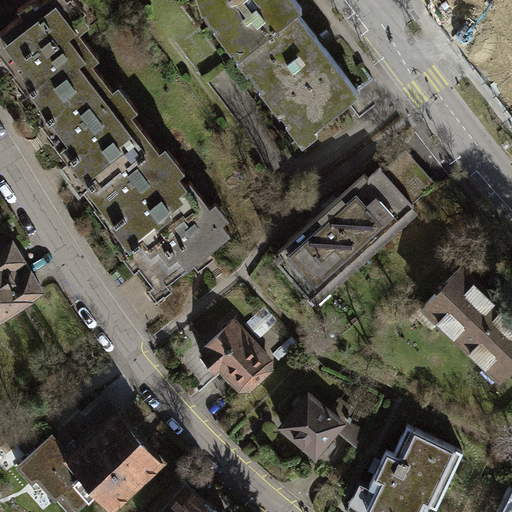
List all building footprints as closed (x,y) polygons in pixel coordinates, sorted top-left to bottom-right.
[(30,88),(40,101),(91,62),(99,56),(89,42),(79,30),(83,27),(75,16),(86,9),(79,0),(42,0),(40,2),(38,0),(27,0),(17,8),(22,14),(0,30),(0,38),(4,44),(0,47),(0,51),(12,68),(9,70),(26,92),(30,88)] [(135,0),(79,0),(86,9),(75,16),(83,27),(79,30),(89,42),(137,4),(135,0)] [(300,7),(294,0),(208,0),(210,4),(204,8),(214,24),(221,20),(230,32),(225,37),(238,55),(244,50),(295,10),(300,7)] [(484,0),(449,30),(499,86),(511,74),(511,6),(506,0),(484,0)] [(356,89),(295,10),(244,50),(254,62),(248,67),(261,83),(266,79),(279,95),(273,100),(287,118),(292,113),(305,129),(356,89)] [(72,154),(81,165),(138,122),(131,112),(137,108),(127,95),(120,100),(91,62),(40,101),(37,103),(46,115),(41,119),(56,137),(53,140),(66,158),(72,154)] [(113,219),(122,231),(186,182),(179,173),(184,170),(174,156),(168,161),(138,122),(81,165),(78,168),(86,179),(81,183),(94,201),(91,203),(107,224),(113,219)] [(406,148),(382,169),(411,202),(435,180),(406,148)] [(412,202),(411,202),(382,169),(380,166),(341,201),(336,196),(323,207),(328,212),(276,259),(308,295),(412,202)] [(163,275),(167,281),(230,233),(221,221),(227,216),(215,200),(208,205),(189,180),(186,182),(122,231),(143,259),(138,263),(153,283),(163,275)] [(12,240),(0,247),(0,313),(41,289),(12,240)] [(482,246),(462,267),(475,280),(496,259),(482,246)] [(511,318),(474,282),(475,280),(462,267),(460,266),(424,304),(499,375),(511,361),(511,318)] [(232,319),(203,346),(207,351),(202,355),(215,369),(219,365),(240,387),(249,388),(269,369),(268,357),(232,319)] [(315,451),(342,421),(328,409),(308,391),(302,398),(298,394),(291,401),(296,406),(282,422),(315,451)] [(85,413),(98,428),(117,411),(104,396),(85,413)] [(338,398),(328,409),(342,421),(351,410),(338,398)] [(159,458),(117,411),(98,428),(70,454),(51,434),(17,464),(30,479),(35,475),(67,511),(96,485),(110,501),(159,458)] [(384,446),(360,501),(377,511),(417,511),(424,500),(437,504),(462,450),(406,423),(393,448),(384,446)] [(218,511),(185,482),(157,511),(218,511)]
